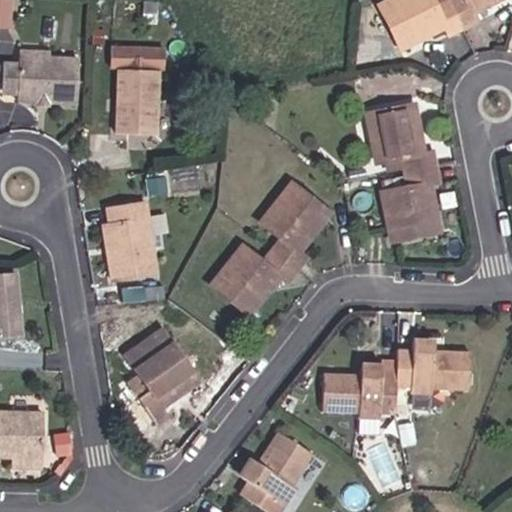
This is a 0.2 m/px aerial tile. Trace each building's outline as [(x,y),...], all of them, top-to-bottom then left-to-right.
[(467,30),(454,0),(378,0),(397,41),(445,17),(453,35),(467,30)] [(454,0),(467,30),(480,24),(470,6),(483,0),(454,0)] [(113,43),(112,112),(150,113),(151,43),(136,44),(137,41),(159,42),(160,22),(106,21),(106,41),(128,41),(128,44),(113,43)] [(20,94),(81,96),(83,51),(21,49),(21,58),(8,58),(7,85),(20,86),(20,87),(20,94)] [(413,95),(368,105),(378,150),(399,146),(400,152),(401,155),(403,166),(383,172),(395,233),(441,222),(430,173),(445,170),(438,138),(423,141),(413,95)] [(400,152),(399,146),(382,149),(384,158),(401,155),(400,152)] [(342,164),(344,174),(367,169),(365,160),(342,164)] [(284,225),(276,235),(271,243),(250,227),(217,270),(255,298),(285,258),(301,270),(316,250),(304,241),(339,195),(300,166),(267,209),(284,225)] [(147,196),(115,200),(118,215),(107,217),(117,274),(157,269),(153,242),(163,241),(162,230),(152,231),(150,214),(147,196)] [(162,230),(169,229),(166,211),(150,214),(152,231),(162,230)] [(0,338),(31,333),(26,310),(21,311),(19,303),(24,303),(16,268),(0,270),(0,338)] [(157,285),(177,284),(176,272),(156,274),(157,285)] [(143,286),(157,285),(156,274),(141,275),(142,286),(143,286)] [(174,295),(181,284),(177,284),(157,285),(143,286),(143,297),(174,295)] [(143,286),(142,286),(129,287),(131,318),(145,317),(143,297),(143,286)] [(164,313),(135,346),(149,360),(140,370),(180,404),(191,391),(183,383),(212,354),(164,313)] [(407,360),(406,392),(409,400),(410,404),(418,401),(416,393),(416,382),(439,383),(439,375),(480,376),(481,341),(441,340),(441,333),(417,332),(417,338),(408,337),(407,360)] [(326,399),(364,399),(364,409),(386,408),(386,400),(409,400),(406,392),(407,360),(390,360),(390,351),(363,351),(363,359),(325,359),(326,399)] [(183,383),(191,391),(220,361),(212,354),(183,383)] [(39,456),(27,398),(0,402),(0,464),(10,462),(39,456)] [(250,476),(283,497),(290,487),(300,492),(312,473),(303,466),(323,433),(290,413),(271,445),(263,439),(250,459),(258,464),(250,476)] [(39,456),(10,462),(12,471),(41,466),(39,456)] [(261,511),(238,496),(231,507),(222,501),(215,511),(261,511)]
